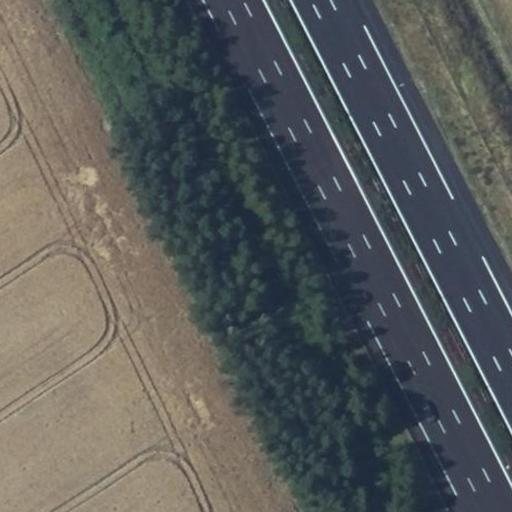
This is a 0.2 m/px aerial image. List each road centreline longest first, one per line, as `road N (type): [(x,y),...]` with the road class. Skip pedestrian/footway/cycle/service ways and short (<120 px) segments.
road 1 (motorway): [(234,0),(499,511)]
road 2 (motorway): [(511,366),(321,0)]
